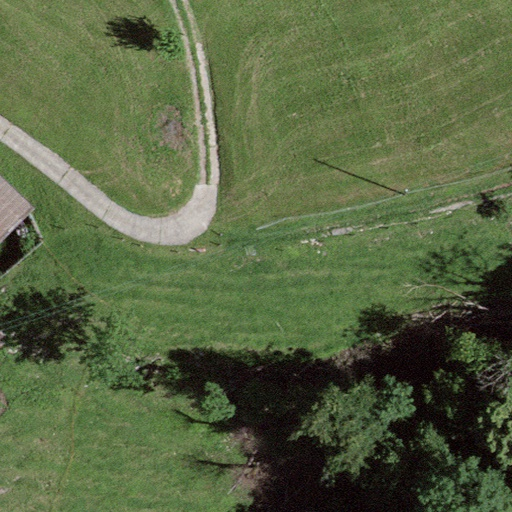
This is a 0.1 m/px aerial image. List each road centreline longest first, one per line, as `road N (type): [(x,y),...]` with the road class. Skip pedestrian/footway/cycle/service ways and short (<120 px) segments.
road 1 (track): [(0,112),(91,193),(149,232),(193,217)]
road 2 (track): [(193,217),(209,178),(190,0)]
